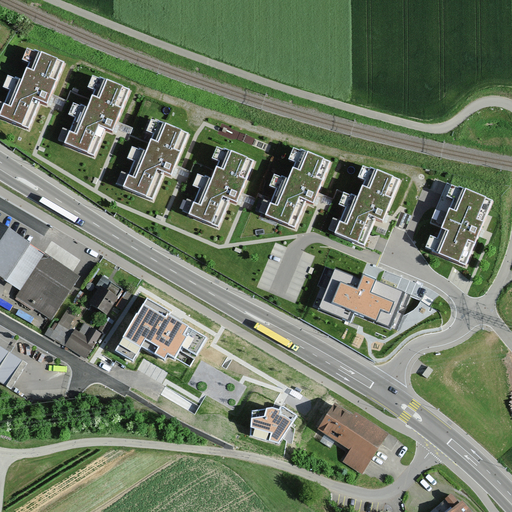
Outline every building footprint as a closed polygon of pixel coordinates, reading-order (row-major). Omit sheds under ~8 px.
[(0,102),(0,119),(29,132),(41,106),(46,108),(65,65),(27,48),(21,62),(29,65),(21,82),(9,77),(3,90),(10,93),(5,104),(0,102)] [(63,128),(57,143),(95,159),(106,132),(112,135),(130,92),(93,75),(87,89),(94,92),(87,109),(74,104),(68,117),(75,120),(70,131),(63,128)] [(121,171),(115,185),(153,202),(164,175),(169,177),(188,134),(150,118),(145,131),(152,135),(144,152),(132,146),(126,159),(133,162),(128,174),(121,171)] [(188,200),(182,215),(220,231),(231,205),(236,207),(255,164),(217,148),(211,161),(219,164),(211,181),(199,176),(193,189),(200,192),(195,203),(188,200)] [(265,201),(258,215),(296,232),(308,205),(313,207),(332,164),(294,148),(288,161),(295,164),(288,182),(275,176),(270,189),(276,192),(271,203),(265,201)] [(334,217),(328,232),(366,248),(377,222),(382,224),(384,219),(401,181),(363,165),(357,178),(365,181),(357,198),(345,193),(339,206),(346,209),(341,220),(334,217)] [(430,236),(424,249),(465,267),(492,204),(448,185),(440,203),(432,223),(442,227),(437,239),(430,236)] [(76,278),(0,227),(0,277),(53,314),(76,278)] [(365,276),(341,266),(326,303),(355,315),(358,309),(394,325),(409,291),(366,273),(365,276)] [(116,298),(101,289),(92,305),(107,314),(116,298)] [(209,335),(148,298),(116,350),(133,360),(142,345),(171,363),(181,347),(196,356),(209,335)] [(60,326),(70,332),(80,315),(70,309),(60,326)] [(99,333),(85,325),(79,334),(75,331),(67,345),(85,356),(99,333)] [(29,365),(0,347),(0,382),(13,390),(29,365)] [(391,430),(339,396),(321,423),(352,443),(344,455),(366,469),(391,430)] [(284,407),(253,412),(251,436),(280,444),(298,416),(284,407)] [(450,493),(425,511),(470,511),(462,500),(458,503),(450,493)]
